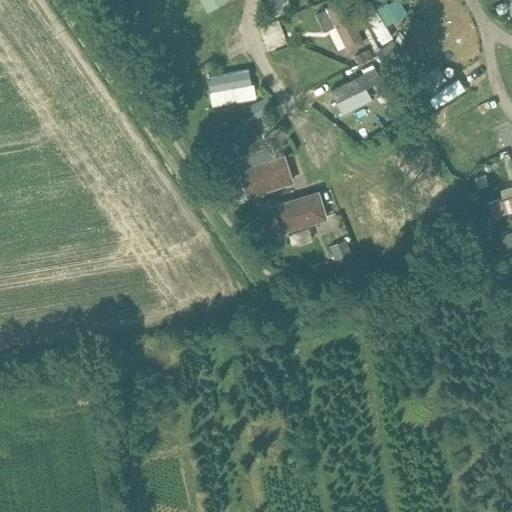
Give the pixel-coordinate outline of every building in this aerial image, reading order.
[(143,19),(179,27),(182,15),(179,14),(181,4),(166,0),(164,10),(146,6),(143,19)] [(203,0),(211,12),(229,0),(203,0)] [(363,44),(341,0),(326,7),(348,51),(363,44)] [(381,0),(370,0),(358,7),(380,45),(391,38),(383,26),(393,20),(381,0)] [(363,29),(369,40),(373,38),(367,27),(363,29)] [(373,38),(369,40),(375,52),(378,50),(373,38)] [(392,43),(384,49),(390,57),(398,51),(392,43)] [(251,69),(207,76),(211,105),(256,98),(251,69)] [(373,69),(330,89),(337,102),(342,113),(372,99),(366,87),(379,81),(373,69)] [(438,91),(444,102),(468,89),(462,78),(438,91)] [(464,92),(435,112),(442,122),(471,101),(464,92)] [(248,107),(251,112),(254,118),(274,108),(267,96),(248,107)] [(464,167),(500,143),(486,122),(463,137),(458,129),(444,138),(464,167)] [(247,199),(293,185),(284,157),(239,172),(241,179),(231,183),(237,200),(246,196),(247,199)] [(491,216),(511,210),(511,167),(511,171),(511,194),(487,202),(491,216)] [(370,195),(378,214),(370,217),(383,246),(414,233),(393,185),(370,195)] [(318,192),(272,206),(280,233),(326,219),(318,192)]
